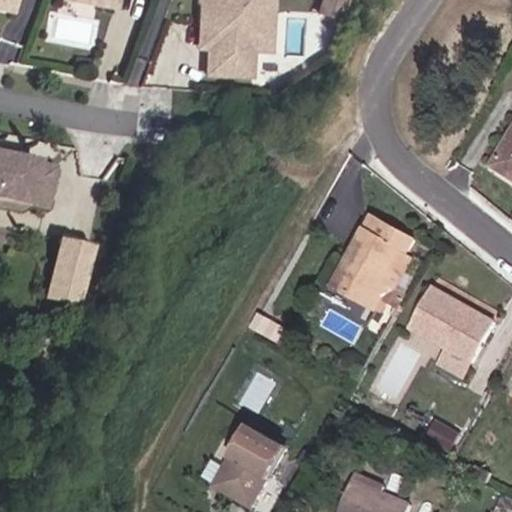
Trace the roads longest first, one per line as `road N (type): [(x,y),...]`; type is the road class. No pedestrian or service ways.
road 1 (track): [(138,511),(145,473),(376,103)]
road 2 (residential): [(511,254),(401,164),(380,126),(379,75),(423,0)]
road 3 (unknown): [(119,119),(170,0)]
road 4 (residential): [(0,97),(124,120)]
